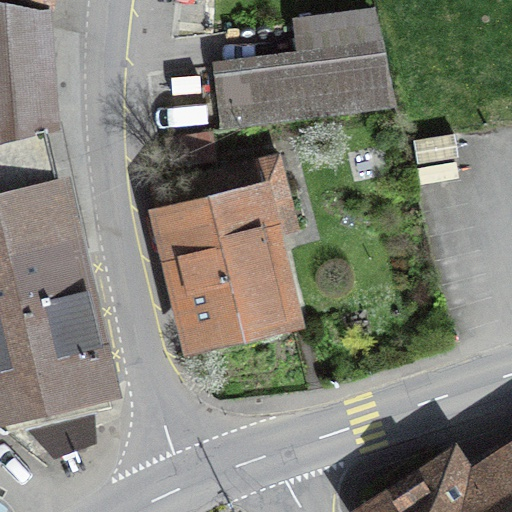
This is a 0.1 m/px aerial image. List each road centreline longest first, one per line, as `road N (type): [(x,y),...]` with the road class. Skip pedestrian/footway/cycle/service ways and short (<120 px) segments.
road 1 (unclassified): [(183,488),(116,222),(104,94),(111,0)]
road 2 (tertiary): [(511,373),(266,456)]
